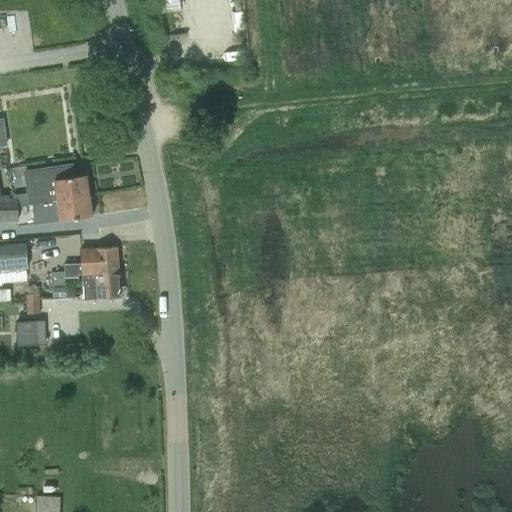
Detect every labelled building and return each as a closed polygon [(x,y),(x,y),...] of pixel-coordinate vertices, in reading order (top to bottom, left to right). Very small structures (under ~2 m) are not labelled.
[(31,204),(33,203),(91,195),(88,175),(74,177),(73,165),(26,171),(31,204)] [(46,223),(62,220),(94,216),(91,195),(33,203),(35,213),(35,214),(39,217),(45,216),(46,223)] [(0,220),(19,220),(19,198),(0,198),(0,220)] [(0,270),(28,268),(26,244),(0,246),(0,270)] [(79,274),(84,273),(84,274),(120,272),(118,246),(90,248),(80,248),(81,263),(64,264),(65,278),(79,277),(79,274)] [(86,299),(121,297),(120,272),(84,274),(85,286),(86,299)] [(53,287),(54,297),(66,296),(66,287),(53,287)] [(0,290),(0,299),(9,300),(9,290),(0,290)] [(26,295),(27,315),(41,314),(40,294),(26,295)] [(18,345),(45,344),(44,322),(17,323),(18,345)]
